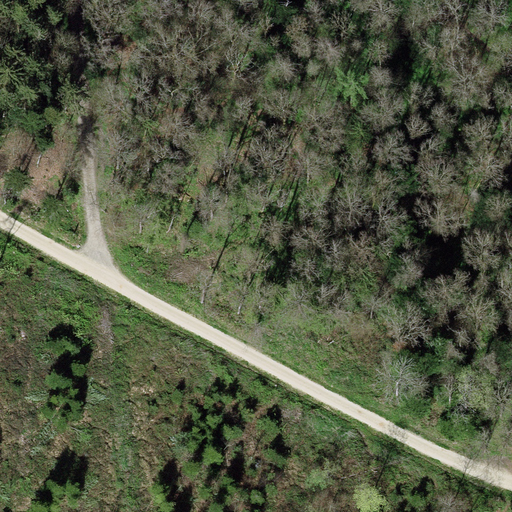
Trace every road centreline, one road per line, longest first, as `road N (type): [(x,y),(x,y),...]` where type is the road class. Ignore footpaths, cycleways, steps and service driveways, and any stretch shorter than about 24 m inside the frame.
road 1 (track): [(122,285),(511,484)]
road 2 (track): [(122,285),(89,221),(71,0)]
road 3 (track): [(0,216),(122,285)]
